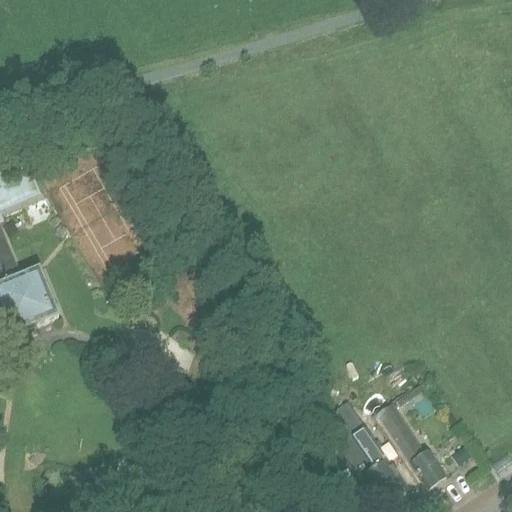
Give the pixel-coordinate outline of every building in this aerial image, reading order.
[(467,28),(441,39),(446,51),(472,40),(467,28)] [(511,40),(508,33),(474,53),(486,73),(511,56),(511,40)] [(409,55),(389,72),(398,82),(418,64),(409,55)] [(511,56),(486,73),(497,91),(511,82),(511,56)] [(421,79),(415,85),(423,93),(429,88),(421,79)] [(511,82),(497,91),(508,110),(511,107),(511,82)] [(445,83),(439,88),(446,97),(452,91),(445,83)] [(429,88),(423,93),(430,102),(436,96),(429,88)] [(453,93),(447,98),(454,107),(460,101),(453,93)] [(383,97),(354,123),(369,140),(398,114),(383,97)] [(449,112),(443,117),(450,126),(457,121),(449,112)] [(398,114),(369,140),(383,157),(413,130),(398,114)] [(473,116),(466,121),(474,130),(480,125),(473,116)] [(457,121),(450,126),(458,134),(464,129),(457,121)] [(481,126),(475,131),(482,140),(488,135),(481,126)] [(413,130),(383,157),(398,173),(427,146),(413,130)] [(477,141),(453,156),(460,167),(484,153),(477,141)] [(427,146),(398,173),(413,190),(442,163),(427,146)] [(0,166),(0,327),(6,343),(58,322),(38,274),(20,281),(0,232),(0,226),(3,226),(0,219),(0,215),(42,197),(24,156),(0,166)] [(257,171),(227,197),(242,215),(272,188),(257,171)] [(45,180),(45,203),(62,203),(62,180),(45,180)] [(213,181),(193,199),(202,209),(221,191),(213,181)] [(272,188),(242,215),(257,231),(286,204),(272,188)] [(511,190),(494,203),(501,214),(511,206),(511,190)] [(286,204),(257,231),(271,247),(300,221),(286,204)] [(300,221),(271,247),(285,263),(315,237),(300,221)] [(489,221),(459,247),(475,264),(504,238),(489,221)] [(315,237),(285,263),(301,280),(330,254),(315,237)] [(511,247),(504,238),(475,264),(489,280),(511,259),(511,247)] [(226,241),(220,247),(228,255),(234,250),(226,241)] [(234,250),(228,255),(235,264),(241,258),(234,250)] [(511,259),(489,280),(503,297),(511,288),(511,259)] [(258,276),(252,282),(260,290),(266,285),(258,276)] [(303,283),(284,300),(293,310),(312,293),(303,283)] [(266,285),(260,290),(267,299),(273,293),(266,285)] [(511,288),(503,297),(511,306),(511,288)] [(358,319),(346,330),(363,349),(396,320),(379,300),(358,319)] [(349,309),(330,326),(339,336),(346,330),(358,319),(349,309)] [(396,320),(363,349),(380,368),(383,365),(413,339),(396,320)] [(380,368),(372,374),(381,385),(400,368),(391,358),(383,365),(380,368)] [(411,402),(407,396),(396,404),(400,410),(411,402)] [(392,406),(375,417),(427,494),(448,479),(431,453),(417,462),(407,446),(415,441),(392,406)] [(342,438),(335,419),(314,427),(322,446),(342,438)] [(351,441),(395,504),(398,502),(401,503),(404,501),(404,498),(407,495),(364,432),(351,441)] [(383,511),(395,504),(351,441),(349,438),(335,447),(360,482),(380,511),(383,511)] [(464,448),(451,458),(458,466),(471,457),(464,448)]
